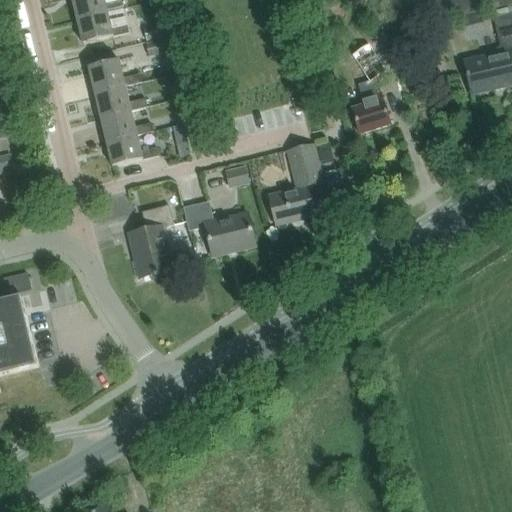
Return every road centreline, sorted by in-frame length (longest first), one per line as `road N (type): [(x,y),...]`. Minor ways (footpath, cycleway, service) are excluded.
road 1 (secondary): [(177,406),(511,191)]
road 2 (residential): [(75,233),(27,0)]
road 3 (secondary): [(0,511),(177,406)]
road 4 (residential): [(177,406),(75,233)]
